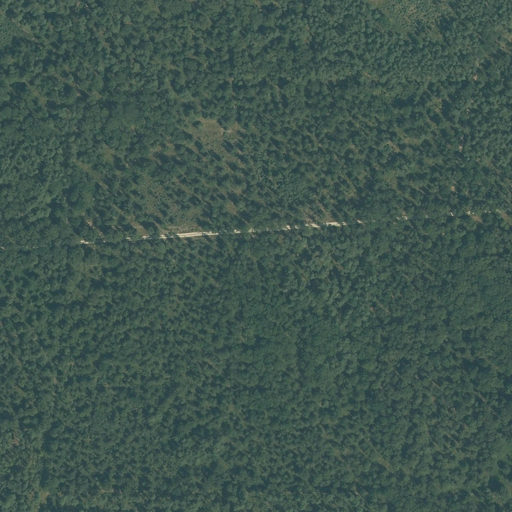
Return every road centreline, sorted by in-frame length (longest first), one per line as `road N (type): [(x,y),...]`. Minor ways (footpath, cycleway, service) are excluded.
road 1 (track): [(511,500),(49,491),(54,425)]
road 2 (track): [(0,249),(511,207)]
road 3 (track): [(324,223),(511,38)]
road 4 (track): [(88,0),(67,243)]
road 5 (track): [(54,425),(67,243)]
